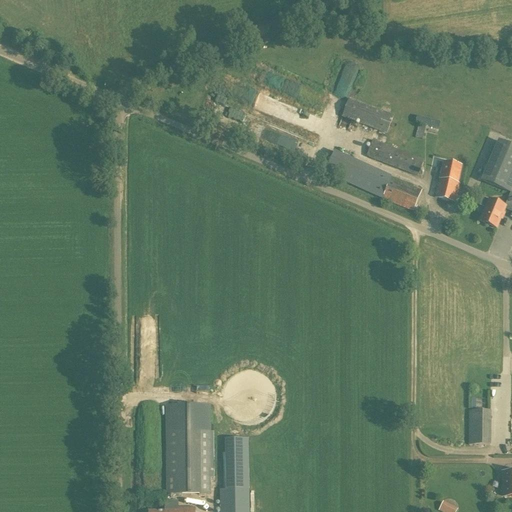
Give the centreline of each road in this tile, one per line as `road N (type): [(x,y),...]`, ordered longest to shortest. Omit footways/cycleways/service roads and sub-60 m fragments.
road 1 (unclassified): [(511,265),(118,99)]
road 2 (unclassified): [(121,511),(118,99)]
road 3 (unclassified): [(118,99),(331,0)]
road 4 (unclassified): [(118,99),(0,49)]
